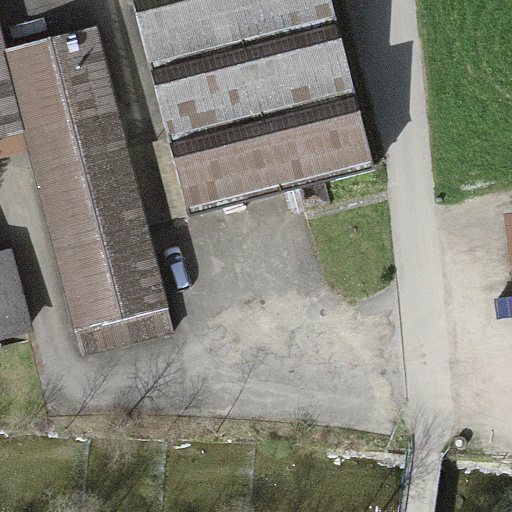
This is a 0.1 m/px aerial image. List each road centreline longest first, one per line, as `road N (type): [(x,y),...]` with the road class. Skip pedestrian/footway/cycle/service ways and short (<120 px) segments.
road 1 (track): [(412,227),(427,439),(416,511)]
road 2 (residential): [(412,227),(394,0)]
